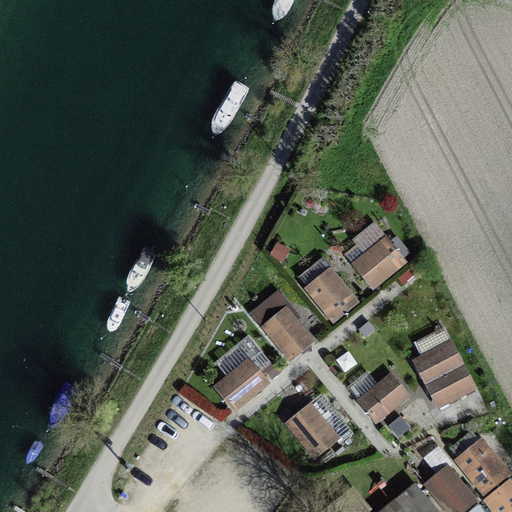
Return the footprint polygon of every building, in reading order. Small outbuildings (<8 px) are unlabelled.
[(403,260),(387,241),(356,266),(372,285),(403,260)] [(334,319),(355,302),(331,273),(310,290),(334,319)] [(291,358),(310,342),(285,311),(266,327),(291,358)] [(451,343),(415,362),(438,406),(474,387),(451,343)] [(265,382),(249,362),(218,388),(234,407),(265,382)] [(360,401),(376,420),(407,395),(391,376),(360,401)] [(310,408),(290,423),(316,454),(335,438),(310,408)] [(505,474),(480,443),(460,459),(485,490),(505,474)] [(451,511),(459,511),(474,500),(448,469),(428,485),(451,511)] [(511,511),(511,489),(492,504),(497,511),(511,511)] [(430,511),(412,490),(385,511),(430,511)] [(493,511),(487,502),(470,511),(493,511)]
